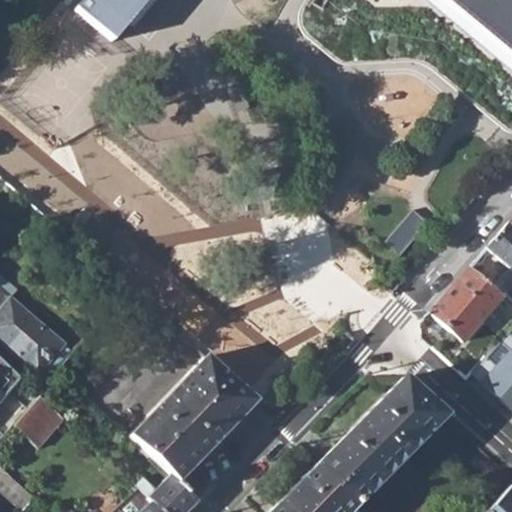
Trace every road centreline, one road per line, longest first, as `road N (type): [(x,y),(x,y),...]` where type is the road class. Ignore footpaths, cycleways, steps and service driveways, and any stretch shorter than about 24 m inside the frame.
road 1 (residential): [(199,511),(381,333)]
road 2 (residential): [(511,185),(381,333)]
road 3 (residential): [(381,333),(511,455)]
